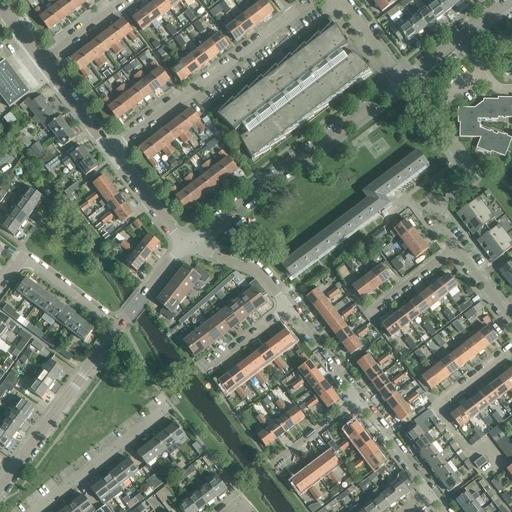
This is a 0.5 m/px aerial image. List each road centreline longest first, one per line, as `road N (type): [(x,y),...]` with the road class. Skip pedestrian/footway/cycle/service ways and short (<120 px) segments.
road 1 (residential): [(184,245),(404,81)]
road 2 (residential): [(109,150),(314,0)]
road 3 (residential): [(453,249),(427,213),(473,177),(404,81)]
road 4 (residential): [(501,466),(487,447),(470,451),(434,406),(511,351)]
road 5 (residential): [(14,469),(119,330)]
road 6 (residential): [(33,511),(172,406)]
road 7 (unclassified): [(0,286),(21,257),(119,330)]
road 8 (residential): [(511,0),(404,81)]
road 9 (residential): [(184,245),(260,271),(286,309)]
road 10 (unclassified): [(184,245),(109,150)]
